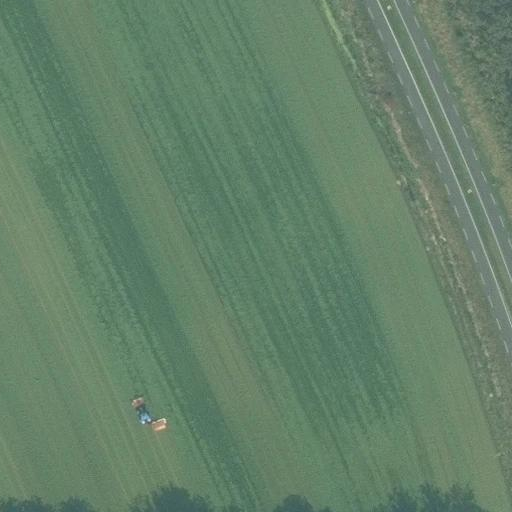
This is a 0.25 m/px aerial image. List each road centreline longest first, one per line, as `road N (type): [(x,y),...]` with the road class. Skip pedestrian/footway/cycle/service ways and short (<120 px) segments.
road 1 (primary): [(369,0),(458,202),(511,351)]
road 2 (primary): [(511,272),(399,0)]
